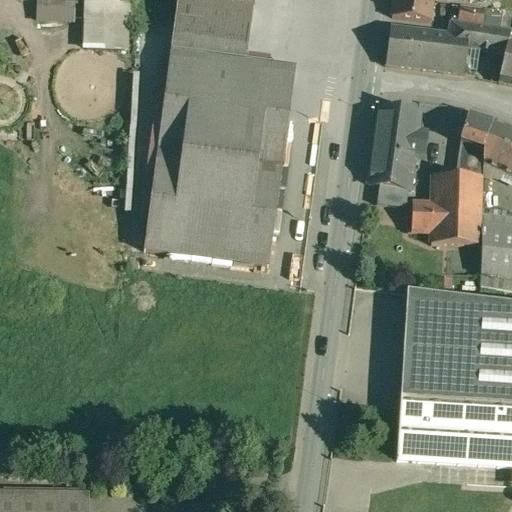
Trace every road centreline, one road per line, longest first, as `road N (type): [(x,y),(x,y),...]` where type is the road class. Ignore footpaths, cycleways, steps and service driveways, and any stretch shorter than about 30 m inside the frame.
road 1 (secondary): [(367,82),(306,511)]
road 2 (residential): [(511,103),(367,82)]
